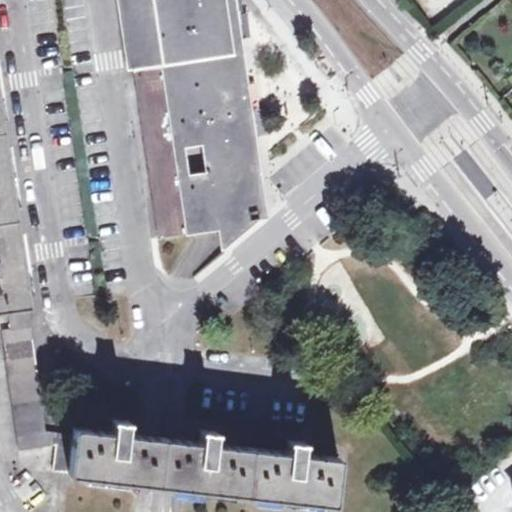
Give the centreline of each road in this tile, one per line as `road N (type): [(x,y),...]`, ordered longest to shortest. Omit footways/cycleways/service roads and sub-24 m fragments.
road 1 (residential): [(162,367),(121,362),(61,315),(14,0)]
road 2 (residential): [(97,0),(136,268),(165,321)]
road 3 (residential): [(392,122),(379,145),(165,321)]
road 4 (secondary): [(392,122),(511,277)]
road 5 (secondary): [(295,0),(392,122)]
road 6 (residential): [(162,367),(149,511)]
